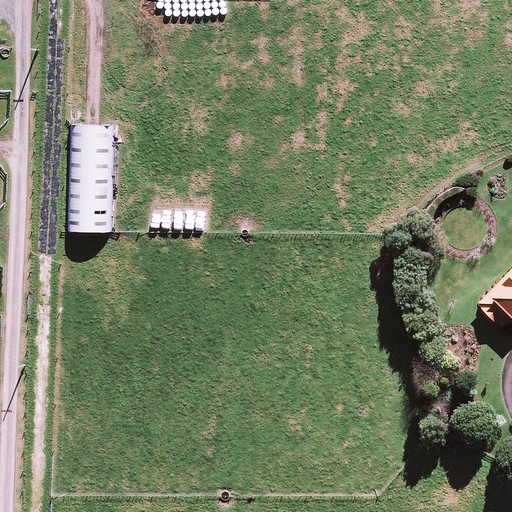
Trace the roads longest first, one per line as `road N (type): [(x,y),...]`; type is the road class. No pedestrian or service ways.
road 1 (track): [(31,0),(10,511)]
road 2 (track): [(38,511),(56,0)]
